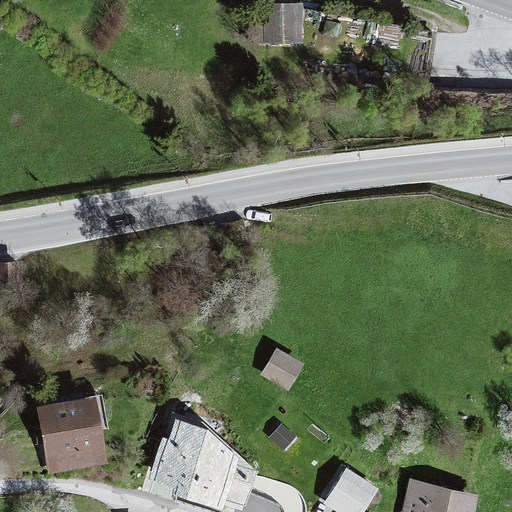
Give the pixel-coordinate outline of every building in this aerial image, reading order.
[(267,19),(249,19),(248,47),(306,48),(307,5),(267,4),(267,19)] [(305,366),(277,347),(263,379),(292,389),(305,366)] [(99,402),(41,409),(49,478),(113,465),(99,402)] [(211,469),(180,459),(168,495),(201,508),(211,469)] [(347,468),(327,504),(339,511),(368,511),(383,491),(347,468)] [(477,511),(481,496),(411,478),(399,511),(477,511)]
